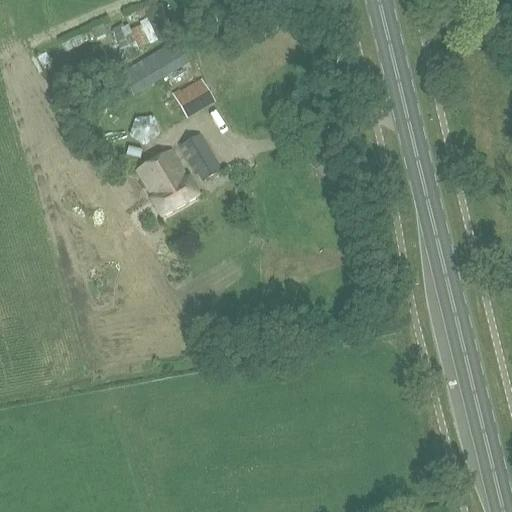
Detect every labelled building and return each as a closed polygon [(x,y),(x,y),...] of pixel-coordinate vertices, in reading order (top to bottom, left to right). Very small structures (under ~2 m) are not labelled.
[(146,48),(145,36),(163,35),(162,12),(146,13),(146,24),(110,26),(111,42),(124,41),(125,49),(146,48)] [(134,99),(189,65),(176,43),(120,76),(134,99)] [(186,122),(214,106),(201,83),(172,99),(186,122)] [(179,151),(201,187),(221,175),(199,139),(179,151)] [(186,180),(170,154),(136,174),(152,201),(150,202),(162,221),(199,198),(188,179),(186,180)]
